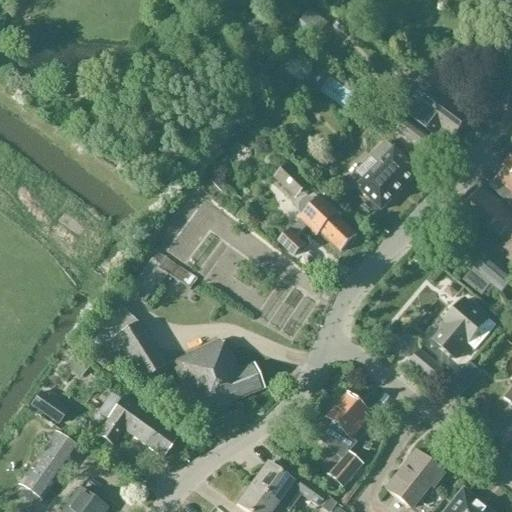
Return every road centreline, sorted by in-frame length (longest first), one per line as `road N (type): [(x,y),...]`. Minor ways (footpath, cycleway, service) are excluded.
road 1 (tertiary): [(327,335),(356,284),(511,122)]
road 2 (tertiary): [(161,511),(198,473),(269,428),(309,378),(327,335)]
road 3 (residential): [(327,335),(511,483)]
